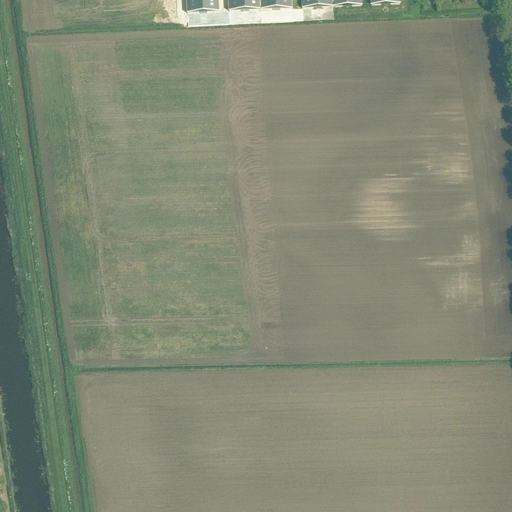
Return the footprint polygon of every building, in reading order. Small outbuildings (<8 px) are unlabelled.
[(218,0),(186,0),(188,16),(219,15),(218,0)] [(228,0),(229,14),(261,13),(260,0),(228,0)] [(260,0),(261,13),(292,11),(291,0),(260,0)] [(332,0),(302,0),(303,11),(333,9),(332,0)] [(400,6),(399,0),(332,0),(333,9),(362,8),(361,0),(371,0),(372,8),(400,6)]
